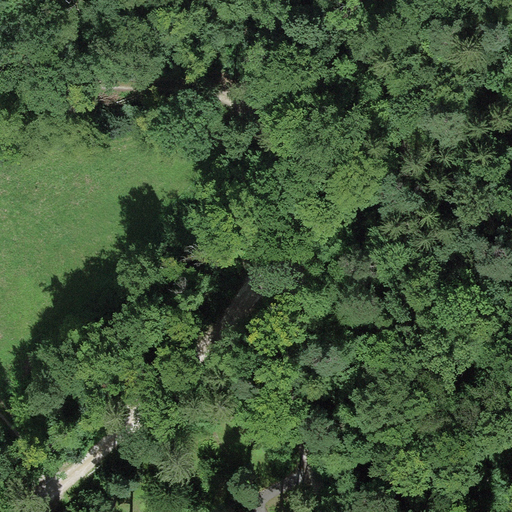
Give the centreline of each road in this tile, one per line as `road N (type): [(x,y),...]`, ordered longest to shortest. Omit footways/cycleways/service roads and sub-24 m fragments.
road 1 (track): [(332,511),(290,361),(300,297),(290,244),(301,119),(292,82),(221,94),(0,70)]
road 2 (track): [(29,511),(117,438),(290,244),(369,174),(451,116),(511,96)]
